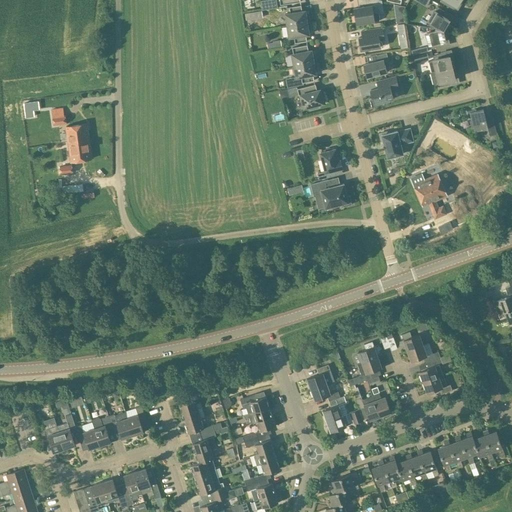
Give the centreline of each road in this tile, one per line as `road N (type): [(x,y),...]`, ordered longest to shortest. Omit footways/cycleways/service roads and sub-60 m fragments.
road 1 (residential): [(381,223),(157,244),(129,227),(120,204),(116,0)]
road 2 (secondary): [(0,370),(161,351),(264,326)]
road 3 (residential): [(356,122),(476,91),(464,30),(483,0)]
road 4 (residential): [(167,452),(72,475),(29,456)]
road 5 (secondary): [(264,326),(398,282)]
road 6 (residential): [(310,458),(264,326)]
road 7 (residential): [(356,122),(329,0)]
road 8 (secondary): [(398,282),(511,240)]
